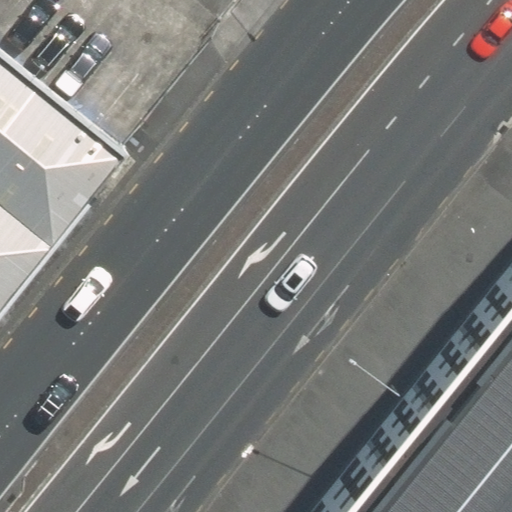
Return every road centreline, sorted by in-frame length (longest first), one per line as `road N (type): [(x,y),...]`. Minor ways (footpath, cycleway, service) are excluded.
road 1 (trunk): [(511,36),(128,511)]
road 2 (trunk): [(0,419),(343,0)]
